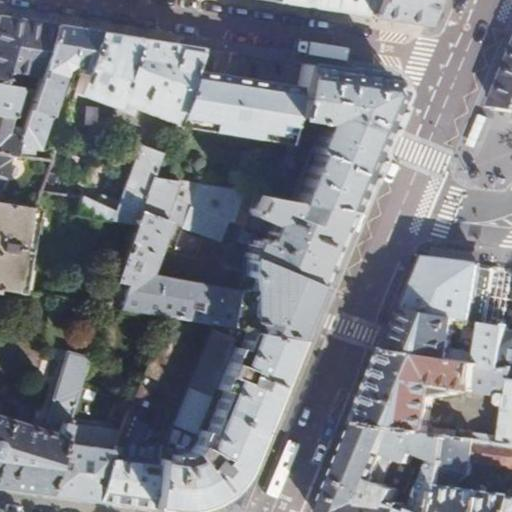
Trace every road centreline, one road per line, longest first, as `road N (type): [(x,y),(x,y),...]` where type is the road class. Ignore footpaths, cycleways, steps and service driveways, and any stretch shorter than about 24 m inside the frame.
road 1 (residential): [(460,61),(78,0)]
road 2 (secondary): [(275,511),(393,222)]
road 3 (secondary): [(406,190),(460,61)]
road 4 (residential): [(393,222),(511,238)]
